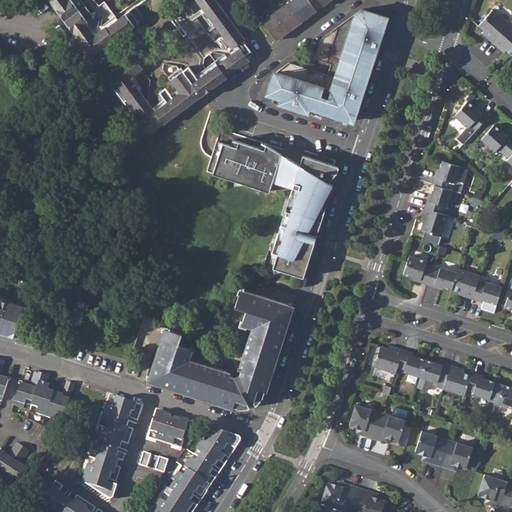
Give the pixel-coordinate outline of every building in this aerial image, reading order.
[(48,0),(77,38),(90,57),(140,22),(142,15),(136,6),(118,19),(104,1),(99,6),(94,0),(48,0)] [(215,0),(195,0),(174,18),(204,57),(209,53),(214,50),(222,60),(217,64),(227,77),(249,61),(247,58),(237,44),(243,40),(245,39),(215,0)] [(307,0),(290,0),(288,2),(302,21),(316,11),(309,2),(307,0)] [(312,0),(309,2),(316,11),(322,6),(318,0),(312,0)] [(288,2),(275,11),(289,31),(302,21),(288,2)] [(289,62),(274,73),(267,93),(281,98),(280,103),(308,113),(310,108),(338,118),(340,114),(346,116),(347,120),(349,121),(352,121),(354,119),(354,116),(352,113),(353,111),(354,111),(360,92),(363,93),(378,47),(375,46),(382,27),(380,27),(381,24),(384,23),(386,21),(386,18),(384,16),(380,16),(378,18),(371,16),(373,12),(362,9),(320,39),(315,60),(330,65),(327,75),(289,62)] [(486,38),(493,43),(509,25),(493,10),(478,26),(484,31),(489,35),(486,38)] [(275,11),(262,21),(276,40),(289,31),(275,11)] [(511,55),(511,26),(509,25),(493,43),(499,49),(501,46),(505,51),(511,56),(511,55)] [(237,44),(247,58),(252,54),(243,40),(237,44)] [(209,53),(217,64),(222,60),(214,50),(209,53)] [(118,87),(126,99),(135,112),(142,121),(146,118),(148,103),(139,90),(130,78),(133,76),(142,68),(133,56),(108,74),(118,87)] [(205,88),(208,91),(227,77),(217,64),(198,78),(205,88)] [(156,130),(200,97),(202,96),(199,92),(205,88),(198,78),(188,66),(182,70),(170,80),(177,90),(179,92),(172,97),(170,94),(165,87),(159,92),(158,104),(160,107),(154,110),(153,111),(152,124),(156,130)] [(168,77),(170,80),(182,70),(181,68),(168,77)] [(105,77),(115,89),(118,87),(108,74),(105,77)] [(130,78),(139,90),(142,88),(133,76),(130,78)] [(115,89),(123,102),(126,99),(118,87),(115,89)] [(123,102),(132,114),(135,112),(126,99),(123,102)] [(480,112),(467,101),(454,116),(468,128),(470,125),(476,130),(488,116),(482,111),(480,112)] [(139,123),(148,135),(156,130),(152,124),(153,111),(154,110),(160,107),(158,104),(152,108),(148,103),(146,118),(142,121),(139,123)] [(502,153),(511,142),(511,137),(508,134),(507,136),(494,124),(481,139),(494,151),(497,148),(502,153)] [(338,167),(220,129),(207,171),(286,196),(264,264),(303,277),(338,167)] [(511,142),(502,153),(508,158),(506,160),(511,165),(511,142)] [(435,176),(432,184),(434,185),(450,190),(452,183),(454,183),(459,167),(442,161),(437,177),(435,176)] [(450,190),(434,185),(429,201),(427,200),(424,208),(442,213),(444,206),(446,207),(452,190),(450,190)] [(441,237),(448,215),(442,213),(424,208),(422,215),(425,217),(423,223),(420,230),(441,237)] [(494,230),(492,237),(499,239),(501,232),(497,231),(494,230)] [(439,245),(437,252),(444,255),(446,247),(439,245)] [(426,261),(409,255),(403,274),(419,279),(419,282),(426,284),(432,267),(425,264),(426,261)] [(439,269),(432,267),(426,284),(434,287),(435,285),(451,290),(451,289),(457,271),(440,265),(439,269)] [(480,274),(458,267),(457,271),(451,289),(459,291),(465,293),(464,296),(472,299),(478,280),(480,274)] [(496,304),(502,285),(486,280),(485,282),(478,280),(472,299),(480,301),(480,299),(496,304)] [(294,306),(241,289),(235,306),(246,310),(241,324),(251,328),(238,369),(241,370),(239,374),(246,388),(254,401),(265,396),(294,306)] [(0,332),(13,337),(17,325),(24,305),(9,301),(8,302),(2,300),(2,298),(0,297),(0,332)] [(164,327),(147,381),(237,410),(248,404),(241,391),(234,376),(230,375),(231,372),(190,359),(193,349),(178,344),(182,333),(164,327)] [(397,367),(403,350),(395,347),(394,350),(388,348),(380,346),(374,366),(395,373),(397,367)] [(411,352),(403,350),(397,367),(404,369),(403,372),(420,377),(426,359),(410,354),(411,352)] [(5,360),(0,359),(0,400),(1,401),(9,377),(0,374),(5,360)] [(430,380),(437,382),(435,386),(443,389),(444,383),(450,365),(442,362),(441,365),(426,359),(420,377),(417,387),(427,390),(430,380)] [(458,367),(450,365),(444,383),(443,389),(464,396),(466,389),(471,375),(463,373),(457,371),(458,367)] [(30,385),(21,382),(13,406),(23,409),(25,405),(31,407),(42,373),(34,371),(30,385)] [(479,374),(472,372),(471,375),(466,389),(473,392),(472,394),(489,399),(495,382),(479,376),(479,374)] [(49,376),(42,373),(31,407),(37,409),(36,414),(45,418),(53,392),(48,390),(49,385),(47,384),(49,376)] [(234,376),(241,391),(246,388),(239,374),(234,376)] [(62,395),(53,392),(45,418),(55,421),(57,415),(63,417),(74,384),(66,381),(62,395)] [(511,387),(495,382),(489,399),(488,401),(511,408),(511,387)] [(383,385),(381,392),(388,395),(390,387),(383,385)] [(109,395),(97,434),(98,435),(96,443),(94,442),(84,474),(87,475),(84,484),(110,499),(113,497),(118,482),(116,482),(121,464),(117,463),(119,456),(123,458),(126,450),(119,448),(121,442),(128,444),(133,429),(126,427),(129,418),(137,420),(142,406),(109,395)] [(374,439),(382,413),(356,404),(349,425),(358,428),(362,429),(360,434),(374,439)] [(148,437),(179,447),(188,421),(156,410),(148,437)] [(405,420),(382,413),(374,439),(384,442),(386,437),(390,438),(398,441),(405,420)] [(190,501),(195,493),(200,496),(209,484),(207,482),(211,476),(209,474),(218,461),(220,462),(227,452),(230,455),(240,440),(240,439),(238,436),(219,430),(217,433),(209,428),(196,447),(196,449),(200,452),(196,460),(192,458),(190,458),(184,466),(182,465),(173,479),(174,480),(166,494),(164,493),(151,511),(187,511),(193,503),(190,501)] [(443,461),(448,444),(443,443),(444,438),(422,431),(415,452),(424,455),(427,456),(426,461),(441,466),(443,461)] [(466,468),(472,447),(450,440),(448,444),(443,461),(441,466),(452,470),(453,465),(457,466),(466,468)] [(2,449),(0,451),(0,472),(4,475),(23,446),(17,442),(9,454),(2,449)] [(30,451),(23,446),(4,475),(10,479),(7,483),(15,489),(29,468),(22,463),(30,451)] [(146,467),(151,454),(143,452),(139,465),(146,467)] [(164,473),(168,460),(159,457),(155,470),(164,473)] [(499,508),(507,482),(484,474),(478,495),(486,498),(490,499),(488,504),(499,508)] [(59,491),(62,485),(55,480),(36,508),(41,511),(102,511),(76,494),(73,500),(59,491)] [(511,483),(507,482),(499,508),(510,511),(511,506),(511,483)] [(351,510),(358,489),(342,483),(340,488),(336,487),(328,484),(321,505),(341,511),(343,511),(345,509),(351,510)] [(358,489),(351,510),(355,511),(381,511),(385,503),(376,500),(372,499),(374,494),(358,489)]
